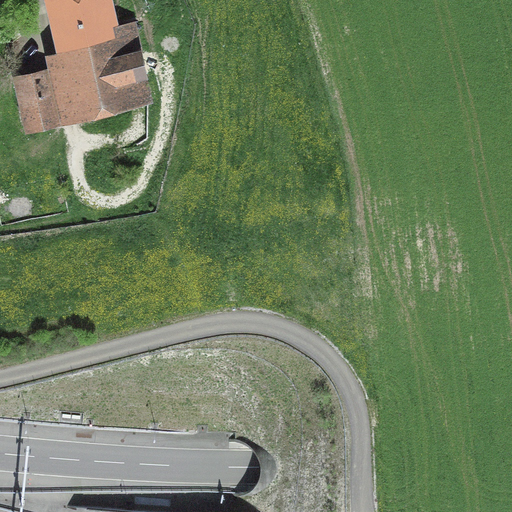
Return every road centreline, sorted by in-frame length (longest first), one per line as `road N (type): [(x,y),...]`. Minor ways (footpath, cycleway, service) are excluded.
road 1 (motorway): [(511,462),(257,469),(0,452)]
road 2 (track): [(0,378),(231,322),(286,328),(330,358),(357,399),(364,511)]
